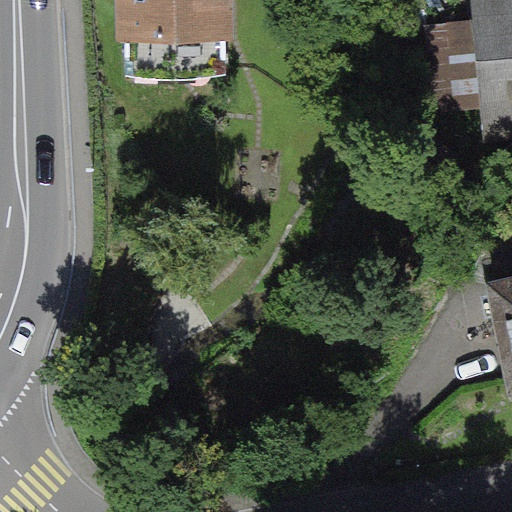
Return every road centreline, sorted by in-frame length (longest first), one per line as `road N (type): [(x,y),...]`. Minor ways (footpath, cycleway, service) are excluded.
road 1 (secondary): [(17,0),(23,201),(0,312)]
road 2 (residential): [(511,487),(390,511)]
